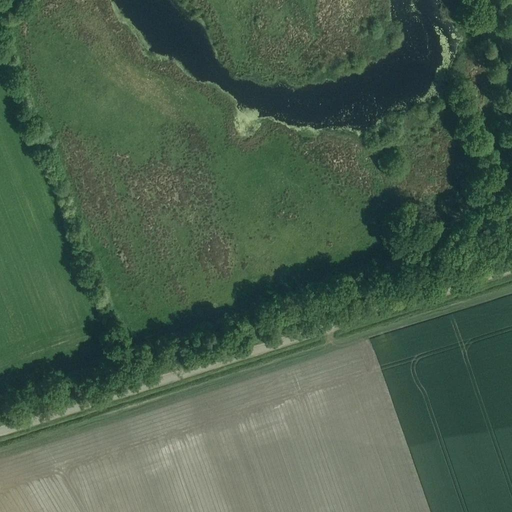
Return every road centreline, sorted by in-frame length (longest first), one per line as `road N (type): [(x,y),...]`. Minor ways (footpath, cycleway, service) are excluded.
road 1 (unclassified): [(511,267),(0,431)]
road 2 (track): [(511,174),(456,228),(451,247),(461,284)]
